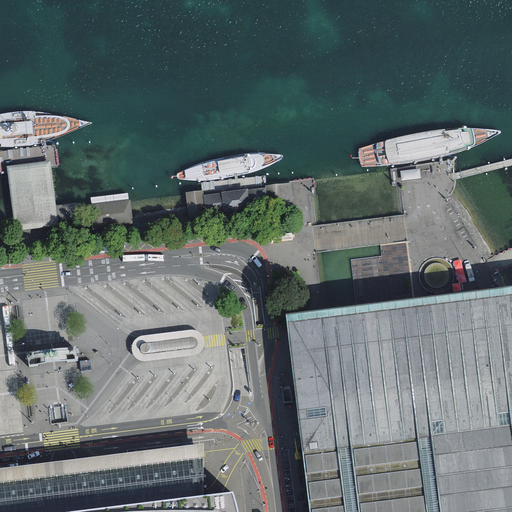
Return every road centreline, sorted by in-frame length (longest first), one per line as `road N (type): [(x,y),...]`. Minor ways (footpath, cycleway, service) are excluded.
road 1 (unclassified): [(0,446),(203,421),(236,425)]
road 2 (unclassified): [(260,382),(272,334),(257,259),(216,248),(175,260)]
road 3 (unclassified): [(175,260),(0,282)]
road 4 (unclassified): [(260,382),(242,298),(175,260)]
